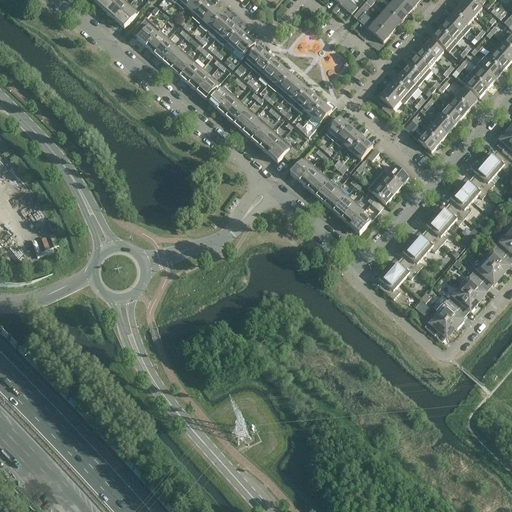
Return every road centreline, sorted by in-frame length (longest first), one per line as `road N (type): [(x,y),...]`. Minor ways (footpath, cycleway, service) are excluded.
road 1 (residential): [(264,183),(56,0)]
road 2 (track): [(20,327),(191,511)]
road 3 (residential): [(434,186),(388,146),(357,102),(444,0)]
road 4 (residential): [(358,261),(354,281),(445,361),(511,286)]
road 5 (secondary): [(264,511),(140,362)]
road 6 (motorway): [(133,511),(0,372)]
road 7 (unknown): [(302,511),(171,376)]
road 8 (unclassified): [(146,275),(231,237),(276,193)]
road 9 (unclassified): [(264,183),(225,232),(141,255)]
